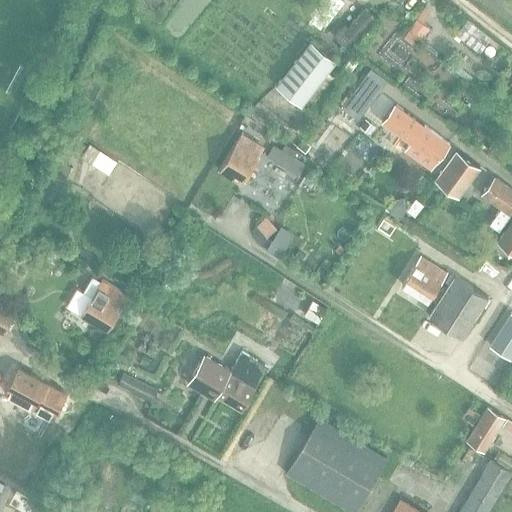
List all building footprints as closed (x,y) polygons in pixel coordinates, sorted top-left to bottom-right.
[(381,0),(348,0),(333,22),(356,38),(382,0),(381,0)] [(423,6),(410,25),(426,36),(439,17),(423,6)] [(310,40),(275,85),(301,106),(337,61),(310,40)] [(359,85),(343,107),(357,118),(374,96),(359,85)] [(394,103),(382,120),(411,142),(405,150),(431,169),(450,143),(448,142),(394,103)] [(117,162),(125,148),(96,132),(88,145),(117,162)] [(220,170),(241,183),(263,148),(242,134),(220,170)] [(293,156),(297,151),(285,143),(282,148),(274,143),(266,155),(298,175),(305,164),(293,156)] [(43,171),(65,181),(72,166),(63,162),(66,154),(54,149),(43,171)] [(457,149),(435,178),(458,194),(480,165),(457,149)] [(511,189),(494,176),(481,193),(501,207),(489,223),(498,230),(509,215),(511,210),(511,189)] [(406,209),(414,216),(424,204),(415,198),(406,209)] [(511,219),(497,240),(511,250),(511,219)] [(278,257),(291,237),(279,230),(266,250),(278,257)] [(402,284),(428,300),(446,272),(420,255),(402,284)] [(279,286),(291,294),(299,281),(287,273),(279,286)] [(80,315),(105,330),(126,295),(92,275),(83,291),(91,296),(80,315)] [(428,315),(462,337),(488,296),(455,275),(428,315)] [(0,303),(0,332),(2,334),(15,313),(0,303)] [(511,311),(490,345),(492,346),(510,358),(511,353),(511,311)] [(214,395),(241,411),(268,365),(241,349),(230,369),(203,353),(186,383),(212,398),(214,395)] [(4,390),(52,417),(66,393),(18,366),(4,390)] [(116,383),(149,400),(155,389),(122,372),(116,383)] [(466,439),(483,451),(505,418),(488,407),(466,439)] [(285,472),(352,511),(354,511),(386,458),(317,417),(285,472)] [(487,511),(510,473),(489,460),(458,511),(487,511)] [(15,511),(38,511),(42,498),(21,493),(15,511)] [(391,511),(423,511),(400,498),(391,511)]
